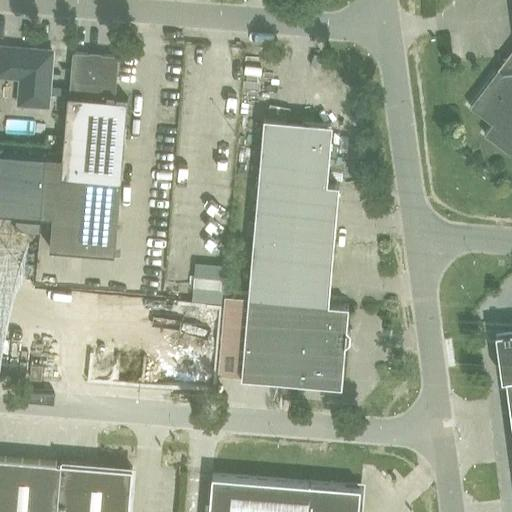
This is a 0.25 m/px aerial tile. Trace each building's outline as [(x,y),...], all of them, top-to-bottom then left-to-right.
[(0,73),(21,76),(19,102),(47,104),(49,90),(69,92),(70,84),(49,82),(52,50),(0,45),(0,73)] [(115,252),(121,180),(128,98),(115,97),(119,58),(116,55),(104,54),(101,57),(90,56),(87,53),(75,52),(72,54),(70,84),(69,92),(69,93),(68,93),(63,155),(46,154),(41,214),(53,215),(51,246),(115,252)] [(511,69),(495,72),(469,105),(492,122),(484,133),(511,153),(511,69)] [(264,115),(259,175),(328,181),(333,121),(264,115)] [(0,210),(41,214),(46,154),(0,149),(0,210)] [(254,235),(334,242),(339,182),(328,181),(259,175),(254,235)] [(329,301),(334,242),(254,235),(249,295),(299,299),(329,301)] [(226,264),(197,262),(194,299),(224,301),(226,264)] [(242,375),(293,379),(296,339),(299,299),(249,295),(242,375)] [(349,303),(329,301),(299,299),(296,339),(345,343),(350,340),(351,331),(347,326),(349,303)] [(511,331),(501,333),(511,417),(511,331)] [(342,383),(345,343),(296,339),(293,379),(342,383)] [(31,363),(30,377),(42,378),(43,364),(31,363)] [(0,511),(128,511),(133,466),(0,454),(0,511)] [(358,511),(361,485),(213,472),(209,511),(358,511)]
